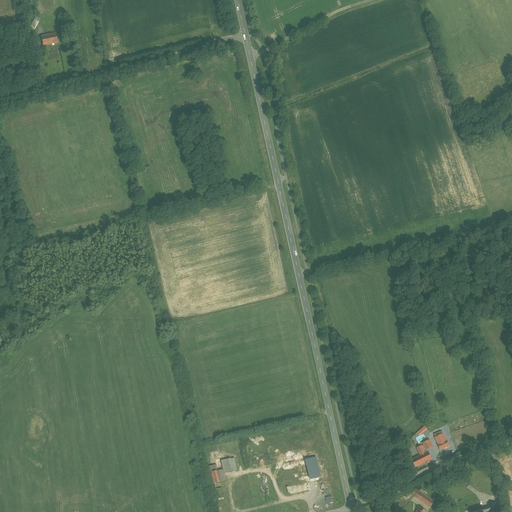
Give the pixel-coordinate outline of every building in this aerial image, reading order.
[(35,16),(31,28),(36,30),(40,18),(35,16)] [(55,33),(41,36),(43,46),(57,43),(55,33)] [(443,434),(435,438),(438,444),(446,441),(443,434)] [(432,446),(429,440),(423,443),(426,449),(432,446)] [(438,444),(440,450),(449,446),(446,440),(438,444)] [(418,448),(414,442),(410,444),(415,454),(419,452),(417,448),(418,448)] [(425,453),(421,446),(418,448),(417,448),(419,452),(420,455),(415,458),(418,466),(426,462),(427,464),(430,462),(429,460),(431,459),(428,452),(425,453)] [(234,457),(221,460),(223,470),(218,470),(217,470),(220,481),(221,481),(226,480),(224,473),(238,470),(234,457)] [(320,476),(315,457),(305,460),(310,479),(320,476)] [(217,470),(218,470),(217,464),(207,467),(209,472),(217,470)] [(330,467),(323,468),(325,482),(333,480),(330,467)] [(217,470),(209,472),(212,483),(214,483),(220,481),(217,470)] [(221,488),(216,489),(218,500),(224,499),(221,488)] [(421,489),(419,492),(415,489),(411,495),(431,507),(434,502),(425,495),(427,493),(421,489)] [(393,511),(398,510),(395,503),(387,506),(389,511),(393,511)]
